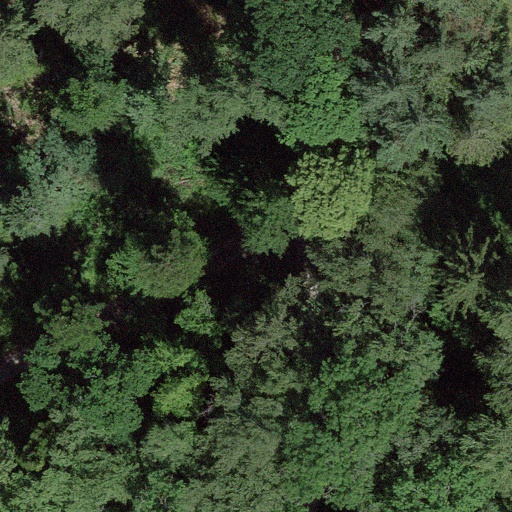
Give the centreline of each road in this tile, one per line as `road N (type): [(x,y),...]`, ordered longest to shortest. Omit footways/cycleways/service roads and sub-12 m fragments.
road 1 (track): [(327,0),(304,209),(0,379)]
road 2 (track): [(305,511),(304,209)]
